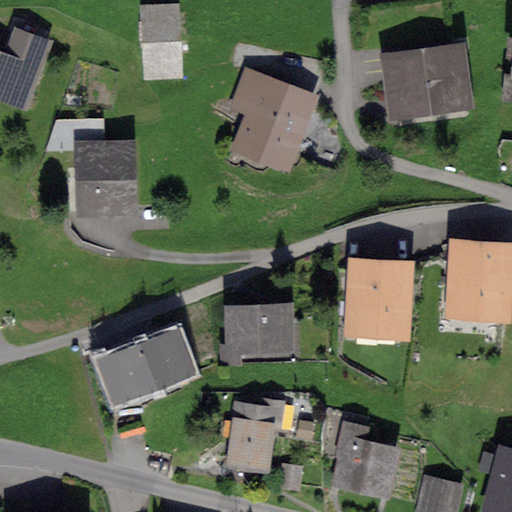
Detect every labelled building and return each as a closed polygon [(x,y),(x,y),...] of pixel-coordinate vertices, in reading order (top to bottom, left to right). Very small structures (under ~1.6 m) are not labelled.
[(462,100),(446,0),(400,0),(359,6),(367,64),(390,61),(397,109),(462,100)] [(144,7),(147,74),(177,72),(174,6),(144,7)] [(7,63),(0,59),(0,93),(22,102),(44,45),(17,34),(7,63)] [(245,118),(236,143),(287,163),(312,100),(247,74),(236,101),(253,107),(248,119),(245,118)] [(86,213),(86,207),(127,206),(126,149),(99,149),(98,119),(56,121),(46,151),(82,150),(83,168),(67,168),(69,214),(86,213)] [(456,307),(500,309),(503,251),(459,249),(456,307)] [(354,326),(399,328),(402,270),(358,268),(354,326)] [(239,364),(238,346),(284,344),(283,309),(231,310),(232,345),(221,346),(222,364),(239,364)] [(114,381),(119,394),(184,370),(168,331),(119,348),(111,352),(121,379),(114,381)] [(238,404),(229,460),(265,464),(273,409),(238,404)] [(340,479),(382,488),(390,451),(360,444),(365,419),(326,410),(321,435),(343,440),(340,452),(346,454),(340,479)] [(490,502),(511,508),(511,455),(504,453),(490,502)] [(426,479),(419,511),(422,511),(451,511),(457,486),(426,479)]
